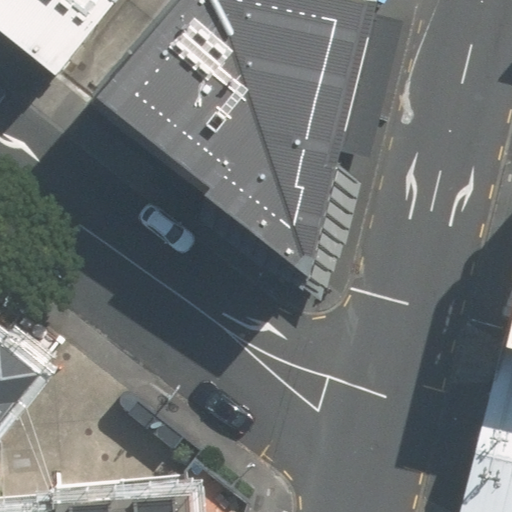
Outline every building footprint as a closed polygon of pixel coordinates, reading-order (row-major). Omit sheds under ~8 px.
[(0,0),(0,25),(62,74),(121,0),(0,0)] [(315,256),(372,0),(176,0),(100,81),(160,129),(315,256)] [(0,335),(0,420),(41,368),(0,335)] [(511,511),(511,337),(505,335),(460,511),(511,511)] [(60,492),(61,498),(61,511),(193,511),(191,483),(60,492)] [(61,511),(61,498),(0,502),(0,511),(61,511)]
